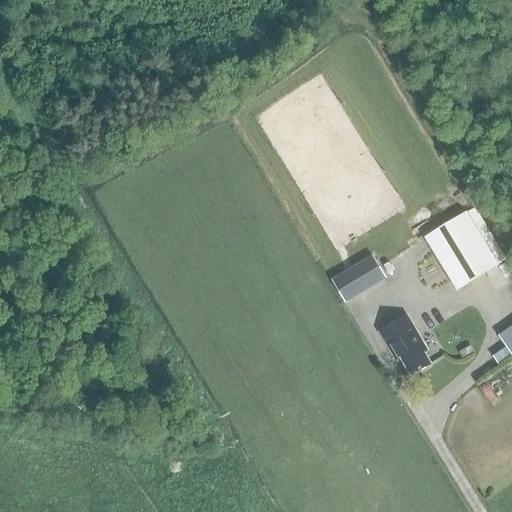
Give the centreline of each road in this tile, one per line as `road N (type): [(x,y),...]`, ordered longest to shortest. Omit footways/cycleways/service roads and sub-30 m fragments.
road 1 (track): [(231,460),(0,86)]
road 2 (track): [(511,174),(471,159),(432,115),(383,35),(334,0)]
road 3 (track): [(432,115),(511,251)]
